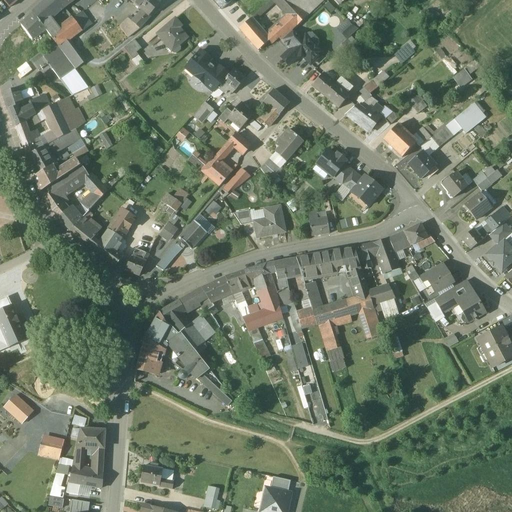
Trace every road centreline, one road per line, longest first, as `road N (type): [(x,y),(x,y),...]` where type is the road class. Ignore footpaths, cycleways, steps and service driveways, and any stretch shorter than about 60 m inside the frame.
road 1 (residential): [(418,209),(376,232),(200,277),(154,297),(127,323)]
road 2 (residential): [(199,0),(273,79),(375,162),(418,209)]
road 3 (track): [(293,424),(375,441),(511,367)]
road 4 (tertiary): [(112,511),(127,323)]
road 5 (residential): [(511,308),(418,209)]
road 6 (tertiary): [(61,234),(38,211),(0,123)]
